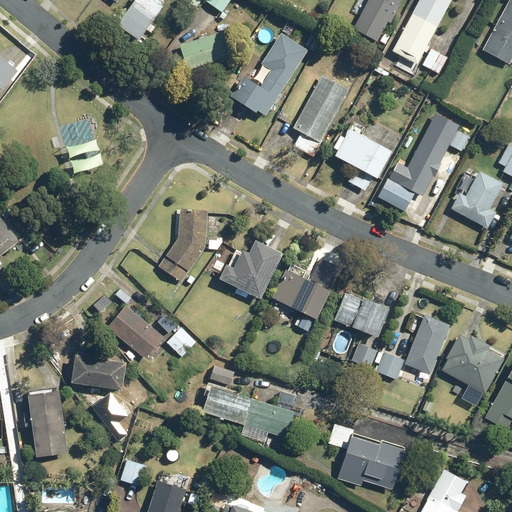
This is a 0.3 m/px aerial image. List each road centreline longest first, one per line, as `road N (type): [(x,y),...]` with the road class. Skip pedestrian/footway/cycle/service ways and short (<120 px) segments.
road 1 (residential): [(174,131),(347,226),(511,296)]
road 2 (residential): [(174,131),(88,261),(53,296),(0,322)]
road 3 (residential): [(11,0),(174,131)]
